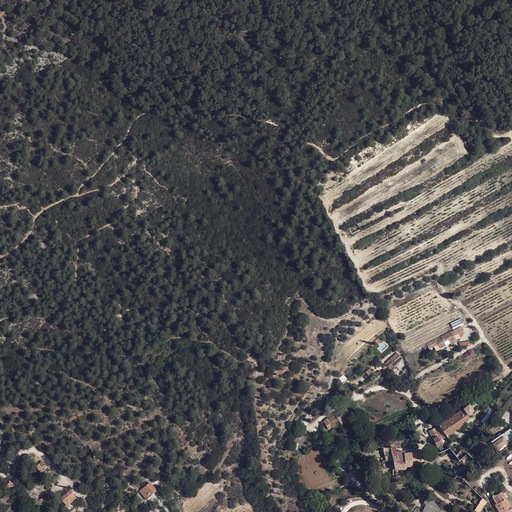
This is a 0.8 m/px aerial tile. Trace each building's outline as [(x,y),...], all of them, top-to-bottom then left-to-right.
[(459,270),(448,276),(449,279),(460,274),(459,274),(461,273),(459,270)] [(460,318),(450,323),(453,329),(463,324),(460,318)] [(451,332),(442,337),(444,342),(449,341),(451,345),(455,344),(456,343),(451,333),(451,332)] [(442,337),(431,343),(434,348),(438,346),(440,349),(446,346),(444,342),(442,337)] [(390,369),(392,371),(396,367),(396,366),(404,360),(402,358),(397,353),(385,364),(387,366),(384,368),(386,371),(390,369)] [(445,452),(450,449),(447,446),(451,443),(448,438),(451,437),(457,429),(459,431),(468,420),(466,418),(468,416),(470,416),(481,402),(478,398),(464,410),(464,409),(436,429),(436,428),(429,431),(438,448),(439,448),(440,451),(444,450),(445,452)] [(344,411),(326,423),(328,425),(331,424),(333,427),(338,424),(335,421),(338,419),(340,421),(348,416),(344,411)] [(493,444),(497,451),(508,443),(508,442),(511,438),(511,437),(507,431),(502,435),(504,437),(493,444)] [(391,449),(383,448),(386,461),(393,460),(395,470),(400,470),(405,470),(406,469),(406,467),(413,467),(413,466),(413,464),(423,463),(423,462),(428,462),(428,461),(429,461),(430,462),(436,459),(437,457),(435,452),(422,454),(421,452),(405,454),(405,453),(404,452),(396,452),(397,448),(392,447),(391,449)] [(440,454),(442,459),(451,456),(452,453),(450,449),(445,452),(440,454)] [(461,450),(455,456),(460,461),(468,454),(464,450),(462,451),(461,450)] [(45,470),(47,468),(42,462),(36,467),(40,472),(44,469),(45,470)] [(8,476),(10,474),(2,465),(0,467),(0,470),(8,476)] [(473,482),(469,476),(463,480),(469,485),(473,482)] [(16,490),(21,488),(14,479),(12,480),(13,481),(14,486),(16,490)] [(3,489),(14,486),(13,481),(9,481),(10,483),(2,485),(3,489)] [(147,500),(155,493),(157,491),(150,483),(140,492),(147,500)] [(157,491),(155,493),(160,499),(165,495),(159,489),(157,491)] [(66,505),(76,498),(71,491),(61,498),(66,505)] [(511,511),(511,508),(503,493),(502,493),(492,498),(493,499),(496,505),(496,506),(499,511),(511,511)] [(447,511),(446,510),(436,505),(428,496),(423,504),(425,507),(423,511),(424,511),(447,511)] [(48,504),(43,498),(38,502),(42,508),(48,504)] [(77,499),(76,498),(66,505),(67,507),(77,499)] [(483,499),(479,504),(477,507),(475,509),(473,511),(480,511),(483,508),(487,502),(483,499)]
